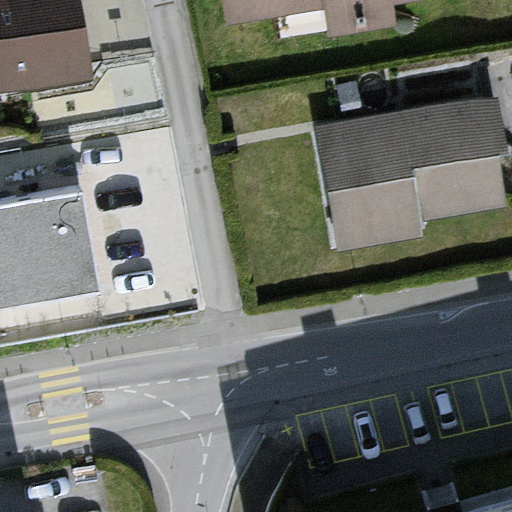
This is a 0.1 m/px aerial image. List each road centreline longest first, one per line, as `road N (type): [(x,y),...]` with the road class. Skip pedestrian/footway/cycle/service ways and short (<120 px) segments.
road 1 (tertiary): [(511,328),(214,383)]
road 2 (tertiary): [(214,383),(0,424)]
road 3 (residential): [(192,511),(214,383)]
